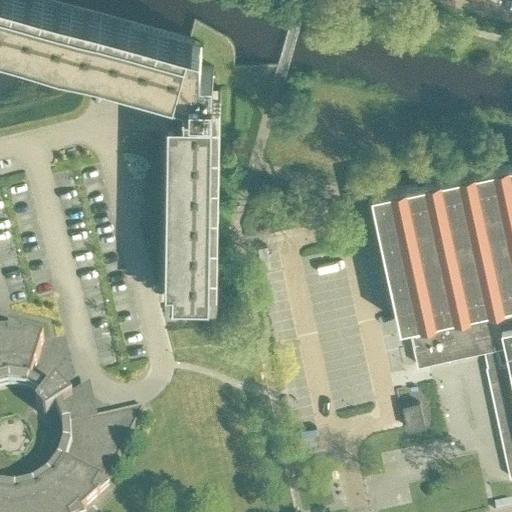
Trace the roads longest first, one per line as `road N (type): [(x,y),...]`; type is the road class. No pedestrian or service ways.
road 1 (residential): [(32,145),(92,394),(118,401),(157,384),(146,304)]
road 2 (residential): [(146,304),(103,137),(89,132),(32,145)]
